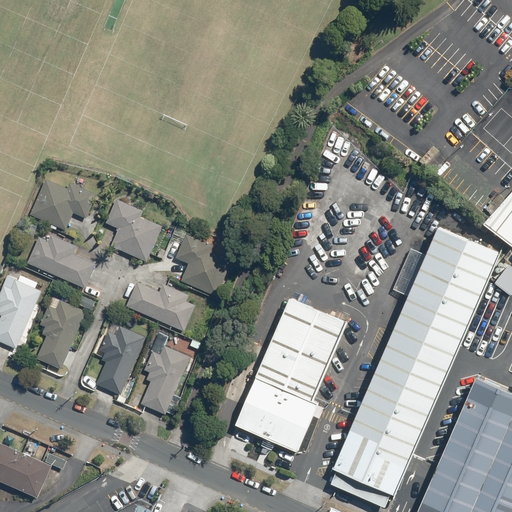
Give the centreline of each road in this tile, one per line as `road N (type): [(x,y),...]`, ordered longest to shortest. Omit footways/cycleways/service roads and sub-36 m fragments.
road 1 (tertiary): [(291,511),(0,382)]
road 2 (unknown): [(283,278),(330,181),(346,177),(406,218),(373,315)]
